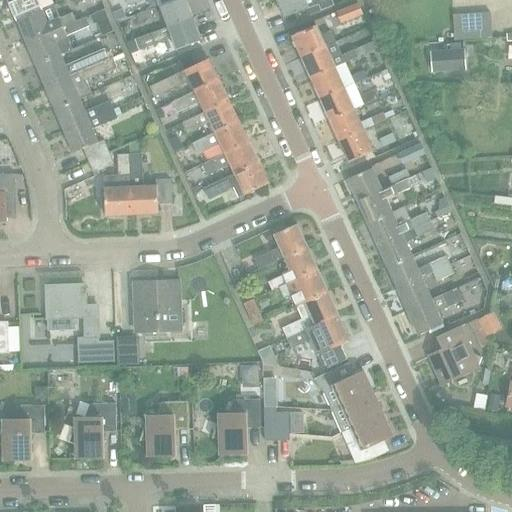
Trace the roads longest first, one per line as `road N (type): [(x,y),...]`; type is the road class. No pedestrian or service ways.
road 1 (residential): [(133,487),(338,479),(434,453)]
road 2 (residential): [(316,189),(434,453)]
road 3 (residential): [(50,255),(187,245),(316,189)]
road 4 (residential): [(232,0),(316,189)]
road 5 (residential): [(50,255),(41,173),(0,81)]
road 6 (residential): [(0,489),(133,487)]
